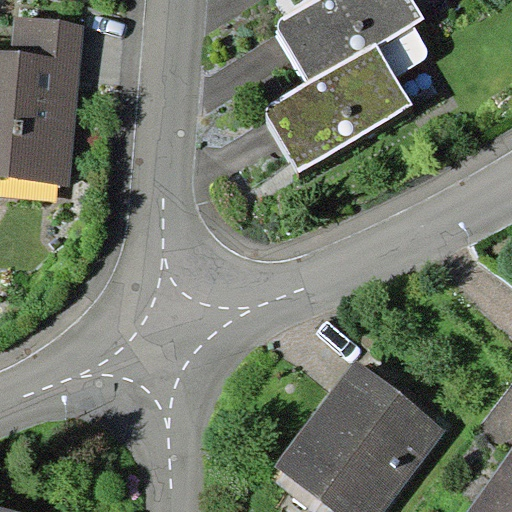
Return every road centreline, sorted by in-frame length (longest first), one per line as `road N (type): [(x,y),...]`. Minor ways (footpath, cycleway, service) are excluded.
road 1 (residential): [(164,326),(412,237),(511,173)]
road 2 (residential): [(176,0),(164,326)]
road 3 (residential): [(164,326),(180,511)]
road 4 (residential): [(0,397),(164,326)]
